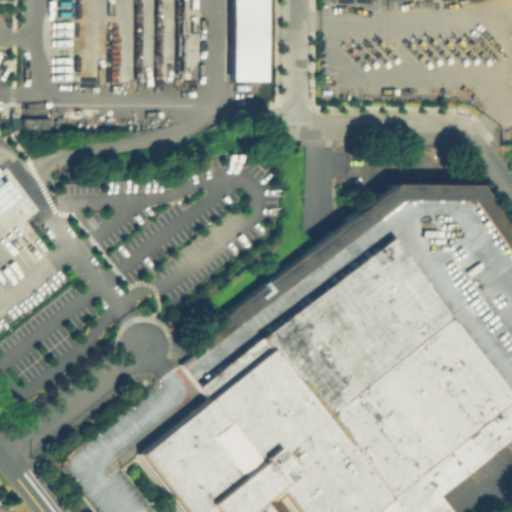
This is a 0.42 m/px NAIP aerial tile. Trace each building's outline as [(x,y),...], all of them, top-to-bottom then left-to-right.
[(228,0),(266,0),(266,82),(228,82),(228,0)] [(46,117),(21,117),(21,128),(47,127),(46,117)] [(0,209),(12,200),(0,183),(0,209)] [(203,348),(392,198),(466,199),(511,257),(511,231),(474,183),(389,183),(195,337),(203,348)] [(511,451),(502,439),(435,494),(447,511),(175,511),(130,452),(200,397),(192,385),(377,232),(511,399),(511,451)]
